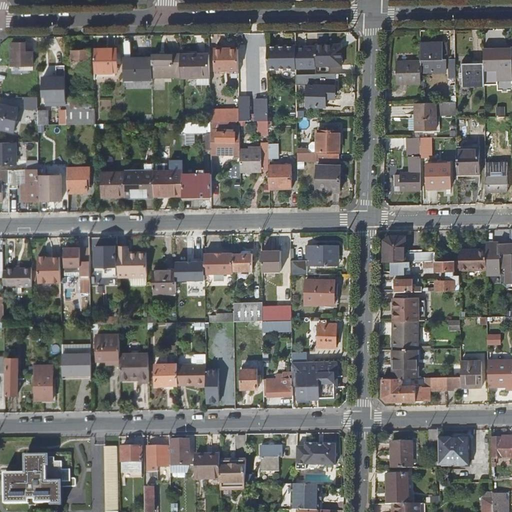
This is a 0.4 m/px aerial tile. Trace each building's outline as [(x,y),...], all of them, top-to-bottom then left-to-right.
[(448,52),(448,42),(421,42),(421,62),(422,71),(447,71),(447,52),(448,52)] [(10,44),(11,67),(32,66),(32,50),(25,50),(24,43),(10,44)] [(332,74),(331,66),(342,66),(341,45),(315,45),(315,47),(296,47),(296,69),(319,69),(319,74),(332,74)] [(268,69),(296,69),(296,47),(296,46),(268,46),(268,69)] [(93,49),(94,73),(116,73),(116,48),(93,49)] [(484,63),(484,84),(498,84),(498,79),(511,79),(511,48),(484,48),(484,63)] [(215,71),(239,71),(239,49),(214,49),(215,71)] [(72,51),(73,62),(91,62),(91,51),(72,51)] [(181,78),(181,54),(173,54),(172,55),(152,55),(152,60),(153,78),(181,78)] [(197,92),(210,92),(210,54),(181,54),(181,78),(181,84),(197,84),(197,92)] [(123,61),(123,81),(153,80),(153,78),(152,60),(123,61)] [(397,83),(422,83),(422,71),(421,62),(397,62),(397,83)] [(462,85),(484,85),(484,84),(484,63),(462,63),(462,85)] [(45,93),(46,105),(60,105),(59,83),(51,83),(51,77),(43,77),(43,93),(45,93)] [(307,85),(306,107),(325,108),(325,99),(334,99),(335,86),(326,86),(307,85)] [(125,103),(125,122),(130,122),(130,112),(150,112),(150,99),(140,100),(140,95),(135,95),(135,100),(128,100),(128,103),(125,103)] [(38,108),(37,96),(25,97),(26,108),(38,108)] [(259,121),(269,121),(268,98),(255,99),(256,118),(249,118),(249,110),(239,110),(240,121),(259,121)] [(456,102),(422,102),(415,102),(416,129),(436,129),(436,115),(456,115),(456,102)] [(0,104),(0,128),(13,132),(19,109),(0,104)] [(38,110),(38,124),(48,124),(48,116),(45,116),(45,110),(38,110)] [(228,121),(228,110),(210,110),(210,122),(228,121)] [(240,121),(239,110),(228,110),(228,121),(230,121),(240,121)] [(229,130),(230,121),(228,121),(210,122),(211,132),(211,143),(211,154),(240,153),(240,150),(240,142),(240,132),(238,132),(238,127),(232,127),(232,130),(229,130)] [(259,133),(269,133),(269,121),(259,121),(259,133)] [(211,132),(210,122),(201,122),(201,124),(192,124),(192,122),(182,122),(182,132),(211,132)] [(316,153),(317,161),(327,161),(338,161),(338,131),(338,126),(324,126),(324,131),(312,131),(312,142),(309,145),(309,150),(312,153),(316,153)] [(420,156),(420,137),(409,138),(409,156),(412,156),(420,156)] [(432,137),(420,137),(420,156),(432,156),(432,137)] [(16,142),(0,141),(0,163),(17,163),(16,142)] [(457,147),(457,179),(480,179),(479,143),(470,143),(470,147),(457,147)] [(240,153),(240,170),(262,170),(262,149),(240,150),(240,153)] [(146,163),(125,163),(125,171),(126,195),(154,195),(154,171),(154,155),(147,155),(146,163)] [(39,169),(39,160),(27,160),(27,169),(28,169),(39,169)] [(400,190),(421,190),(421,172),(420,160),(412,161),(412,172),(400,172),(400,174),(394,174),(395,185),(400,185),(400,190)] [(427,164),(427,188),(450,188),(450,164),(427,164)] [(269,165),(270,188),(292,187),(291,165),(269,165)] [(316,165),(315,191),(340,191),(340,166),(316,165)] [(90,167),(68,168),(68,193),(88,192),(88,181),(90,181),(90,167)] [(3,183),(9,182),(9,169),(0,169),(0,200),(3,200),(3,183)] [(9,169),(9,182),(18,182),(18,169),(9,169)] [(40,199),(39,169),(28,169),(28,199),(40,199)] [(103,196),(126,195),(125,171),(102,172),(103,196)] [(183,192),(182,174),(182,171),(154,171),(154,195),(173,195),(173,193),(183,192)] [(183,192),(183,197),(211,197),(211,174),(182,174),(183,192)] [(486,176),(486,191),(507,191),(507,176),(486,176)] [(41,181),(41,199),(63,199),(62,181),(41,181)] [(423,261),(435,261),(436,253),(406,253),(406,236),(391,236),(384,240),(384,253),(395,253),(395,262),(411,262),(423,261)] [(511,244),(495,245),(495,243),(486,243),(486,250),(487,270),(487,277),(499,276),(500,268),(506,268),(506,285),(511,284),(511,244)] [(307,275),(307,265),(317,265),(317,266),(336,266),(336,256),(339,256),(339,245),(307,245),(307,261),(291,261),(291,276),(307,275)] [(96,257),(96,267),(116,266),(115,247),(99,248),(99,257),(96,257)] [(81,248),(65,248),(65,276),(81,275),(81,277),(90,277),(90,262),(81,262),(81,248)] [(147,284),(147,277),(146,253),(135,253),(135,256),(130,257),(130,248),(118,248),(119,277),(132,277),(132,285),(147,284)] [(459,250),(459,261),(459,271),(487,270),(486,250),(459,250)] [(262,251),(262,271),(281,271),(281,251),(262,251)] [(233,272),(233,255),(233,253),(222,254),(222,256),(214,256),(214,254),(204,254),(204,274),(233,273),(233,272)] [(39,281),(61,281),(61,279),(61,269),(61,257),(46,258),(46,254),(38,254),(39,281)] [(233,255),(233,272),(253,271),(253,255),(233,255)] [(459,271),(459,261),(435,261),(423,261),(423,274),(426,274),(426,268),(436,267),(439,271),(447,271),(448,282),(440,282),(437,285),(437,288),(413,288),(413,280),(395,280),(395,292),(454,291),(460,291),(459,271)] [(411,262),(395,262),(384,262),(384,275),(405,275),(406,267),(411,267),(411,262)] [(20,286),(33,286),(32,267),(8,268),(8,270),(9,284),(9,287),(11,287),(11,293),(20,293),(20,286)] [(153,293),(176,293),(175,270),(153,270),(153,293)] [(306,280),(305,305),(335,305),(335,281),(306,280)] [(397,321),(418,321),(417,298),(407,298),(407,296),(394,296),(394,321),(397,321)] [(253,322),(263,322),(263,308),(263,307),(263,303),(233,303),(234,315),(234,322),(253,322)] [(292,321),(292,318),(292,308),(263,308),(263,322),(277,322),(292,321)] [(292,321),(277,322),(277,330),(292,330),(292,321)] [(394,333),(394,349),(418,349),(418,321),(397,321),(397,330),(399,330),(399,333),(394,333)] [(318,324),(318,349),(336,349),(337,324),(318,324)] [(120,361),(120,354),(120,333),(97,334),(97,361),(120,361)] [(418,349),(394,349),(394,378),(404,378),(418,378),(418,349)] [(149,382),(148,353),(120,354),(120,361),(120,379),(139,379),(139,382),(149,382)] [(292,353),(292,363),(307,362),(307,353),(292,353)] [(91,355),(62,355),(63,376),(91,375),(91,355)] [(7,358),(8,394),(19,394),(19,358),(7,358)] [(337,399),(337,362),(307,362),(292,363),(293,374),(293,386),(298,386),(298,400),(337,399)] [(462,377),(462,388),(482,388),(482,362),(461,362),(462,377)] [(511,363),(488,364),(489,386),(508,386),(509,390),(511,390),(511,363)] [(177,365),(177,364),(155,365),(156,386),(178,386),(177,365)] [(53,365),(34,366),(35,400),(54,400),(53,365)] [(206,370),(206,365),(177,365),(178,386),(206,385),(206,370)] [(206,385),(206,389),(208,389),(209,403),(219,403),(219,370),(206,370),(206,385)] [(241,370),(241,389),(257,389),(257,370),(241,370)] [(293,397),(293,386),(293,374),(283,374),(283,376),(277,375),(277,380),(268,380),(268,397),(293,397)] [(404,378),(394,378),(383,378),(383,397),(387,402),(423,402),(423,400),(430,400),(430,391),(454,391),(454,388),(462,388),(462,377),(420,378),(420,386),(404,386),(404,378)] [(440,439),(439,431),(431,431),(431,442),(440,442),(440,439)] [(511,437),(493,438),(494,459),(511,458),(511,437)] [(440,439),(440,442),(440,467),(471,466),(470,438),(440,439)] [(173,441),(174,467),(190,467),(190,441),(173,441)] [(393,443),(393,469),(413,469),(413,443),(393,443)] [(122,447),(123,473),(143,473),(142,446),(122,447)] [(104,448),(106,511),(119,511),(117,447),(104,448)] [(170,458),(170,447),(148,448),(148,459),(149,473),(158,473),(158,468),(170,468),(170,458)] [(262,447),(262,457),(284,458),(284,447),(262,447)] [(304,447),(305,467),(315,468),(314,447),(304,447)] [(195,456),(195,479),(220,478),(220,461),(220,456),(195,456)] [(5,473),(5,504),(30,504),(30,500),(36,500),(36,504),(51,503),(51,506),(68,506),(68,488),(77,488),(77,479),(71,479),(70,471),(62,471),(62,462),(56,462),(56,458),(27,459),(27,473),(5,473)] [(237,460),(220,461),(220,478),(221,499),(231,499),(231,488),(245,488),(246,484),(246,463),(237,463),(237,460)] [(266,472),(269,472),(269,464),(276,464),(276,460),(266,460),(266,472)] [(389,504),(395,504),(406,504),(406,483),(410,483),(410,475),(389,475),(389,504)] [(320,486),(296,485),(294,485),(293,510),(298,510),(320,511),(320,486)] [(146,489),(146,507),(155,506),(154,488),(152,489),(146,489)] [(493,494),(493,511),(503,511),(503,494),(493,494)]
